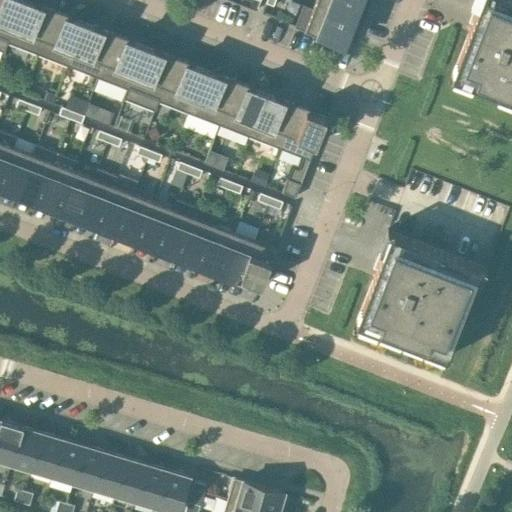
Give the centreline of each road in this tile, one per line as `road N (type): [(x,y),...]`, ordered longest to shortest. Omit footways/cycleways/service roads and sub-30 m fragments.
road 1 (residential): [(325,511),(336,472),(0,370)]
road 2 (residential): [(0,221),(280,331)]
road 3 (residential): [(135,0),(377,93)]
road 4 (residential): [(377,93),(280,331)]
